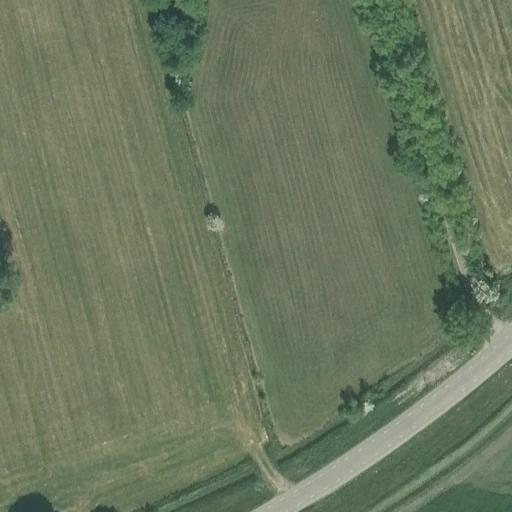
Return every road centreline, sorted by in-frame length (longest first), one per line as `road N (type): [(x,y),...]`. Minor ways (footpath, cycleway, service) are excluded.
road 1 (unknown): [(485,364),(374,0)]
road 2 (tertiary): [(274,511),(395,434),(511,342)]
